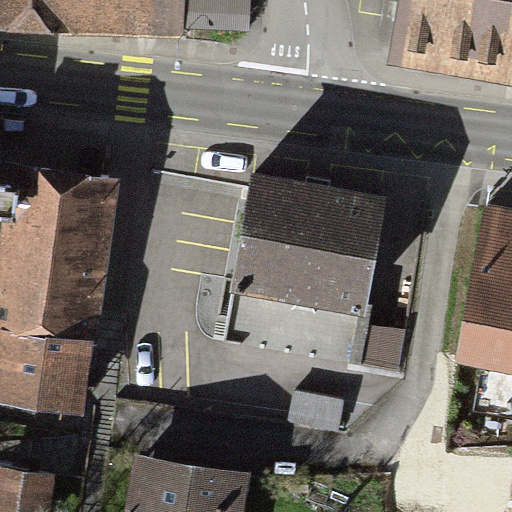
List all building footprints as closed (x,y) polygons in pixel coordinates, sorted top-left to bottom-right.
[(0,0),(0,9),(240,19),(241,0),(0,0)] [(511,0),(394,0),(387,45),(511,68),(511,0)] [(114,161),(17,148),(0,274),(0,387),(82,398),(114,161)] [(386,196),(252,173),(223,339),(357,362),(386,196)] [(511,200),(484,196),(465,340),(511,346),(511,200)] [(134,446),(125,511),(235,511),(243,461),(134,446)] [(0,453),(0,511),(43,511),(51,460),(0,453)]
